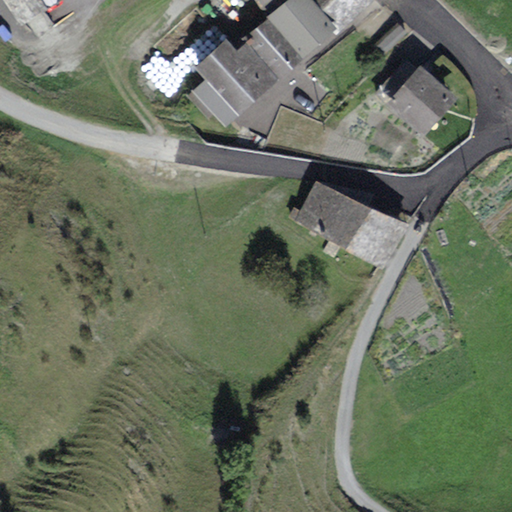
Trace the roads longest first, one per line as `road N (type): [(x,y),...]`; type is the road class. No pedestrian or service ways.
road 1 (unclassified): [(511,108),(437,188),(145,153),(67,130),(0,98)]
road 2 (track): [(381,511),(345,478),(345,395),(369,323),(437,188)]
road 3 (unclassified): [(408,0),(511,108)]
